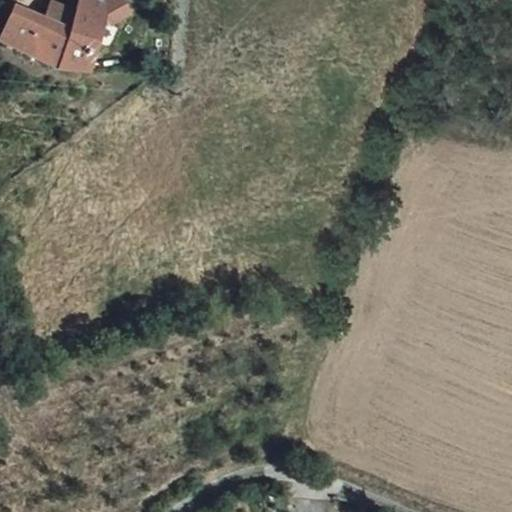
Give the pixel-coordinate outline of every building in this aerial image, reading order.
[(0,0),(0,11),(2,13),(26,8),(50,7),(50,0),(0,0)] [(50,0),(50,7),(121,10),(120,0),(50,0)] [(180,39),(195,45),(199,20),(184,17),(180,39)] [(146,47),(140,24),(122,25),(95,24),(92,30),(104,34),(103,42),(121,49),(146,47)] [(104,34),(92,30),(88,41),(72,87),(103,97),(121,49),(103,42),(104,34)] [(72,87),(88,41),(74,37),(69,50),(32,40),(21,67),(72,87)] [(0,82),(7,87),(21,67),(0,50),(0,82)]
